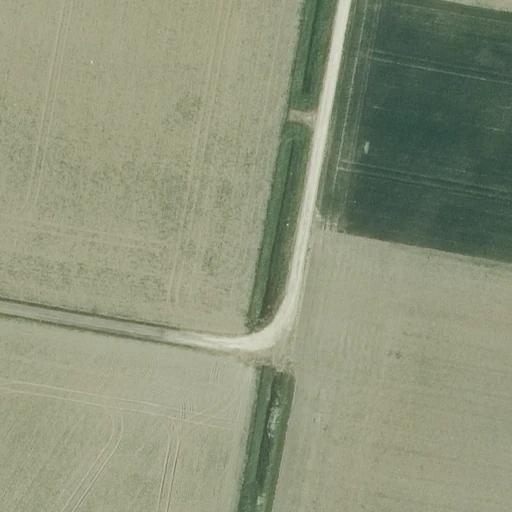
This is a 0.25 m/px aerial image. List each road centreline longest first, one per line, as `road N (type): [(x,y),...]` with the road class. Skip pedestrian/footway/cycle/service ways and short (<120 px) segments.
road 1 (unclassified): [(265,349),(281,336),(342,0)]
road 2 (track): [(0,304),(265,349)]
